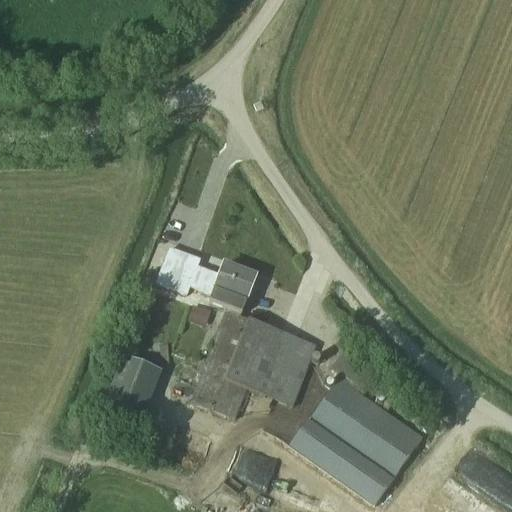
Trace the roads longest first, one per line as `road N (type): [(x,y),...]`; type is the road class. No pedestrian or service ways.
road 1 (unclassified): [(511,428),(467,403),(372,314),(277,192),(214,83)]
road 2 (unclassified): [(214,83),(119,118),(0,128)]
